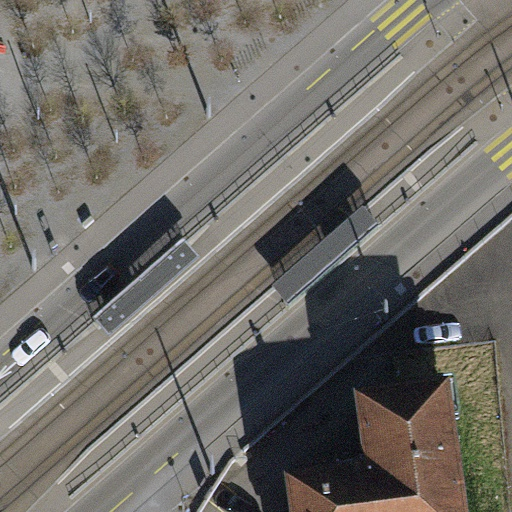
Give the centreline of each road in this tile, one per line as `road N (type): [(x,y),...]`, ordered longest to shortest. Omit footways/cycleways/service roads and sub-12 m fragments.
road 1 (secondary): [(427,0),(0,372)]
road 2 (secondary): [(97,511),(511,146)]
